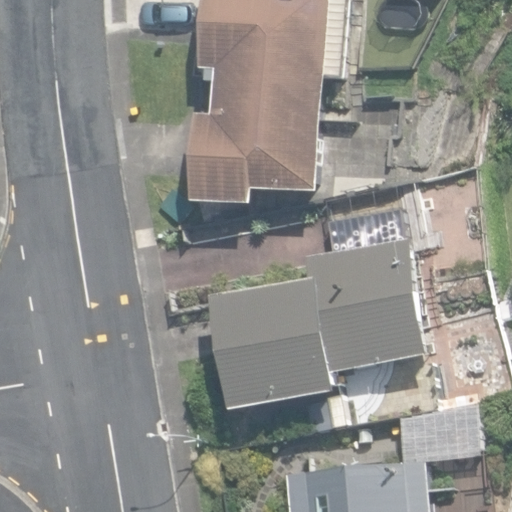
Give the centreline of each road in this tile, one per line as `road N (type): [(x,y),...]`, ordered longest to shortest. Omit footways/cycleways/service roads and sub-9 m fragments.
road 1 (residential): [(56,0),(60,99),(105,380)]
road 2 (residential): [(105,380),(126,511)]
